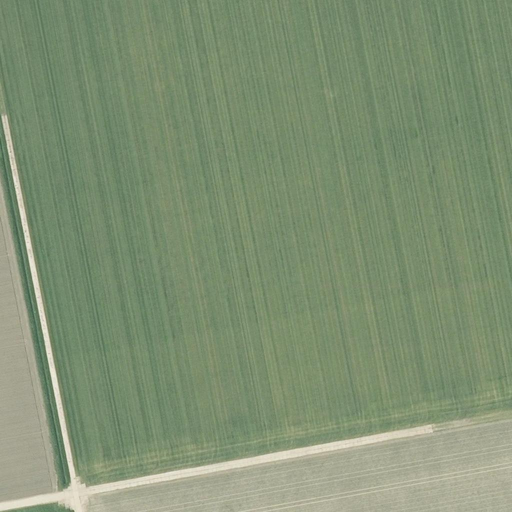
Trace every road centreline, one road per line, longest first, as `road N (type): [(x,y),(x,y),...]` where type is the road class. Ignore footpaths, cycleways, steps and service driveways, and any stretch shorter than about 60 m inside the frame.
road 1 (track): [(0,508),(431,428)]
road 2 (track): [(79,511),(3,117)]
